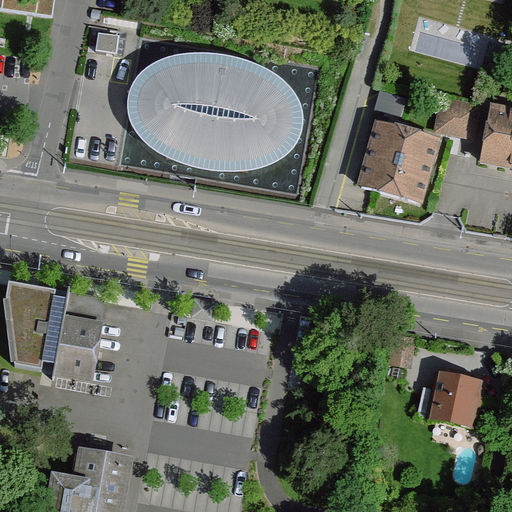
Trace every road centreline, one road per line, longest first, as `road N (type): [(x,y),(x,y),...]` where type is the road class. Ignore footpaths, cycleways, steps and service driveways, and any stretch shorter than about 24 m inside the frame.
road 1 (secondary): [(24,244),(511,320)]
road 2 (secondary): [(511,268),(165,205),(32,191)]
road 3 (residential): [(32,191),(78,0)]
